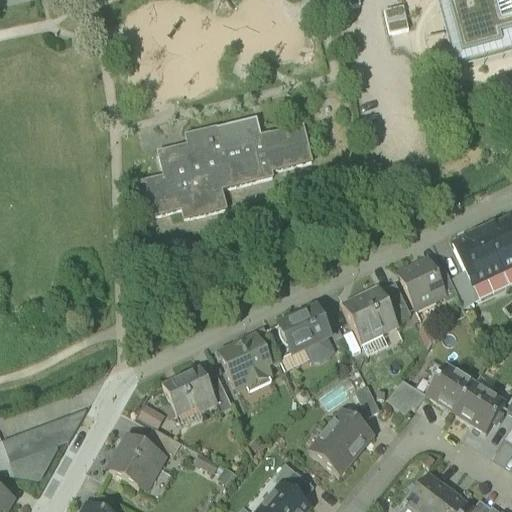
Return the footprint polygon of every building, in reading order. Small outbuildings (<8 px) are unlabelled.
[(434,0),(455,74),(511,58),(511,46),(505,49),(503,41),(498,43),(501,53),(461,63),(447,12),(453,10),(449,0),(434,0)] [(511,0),(449,0),(453,10),(447,12),(461,63),(501,53),(498,43),(503,41),(505,49),(511,46),(511,0)] [(403,11),(383,15),(388,39),(408,35),(403,11)] [(256,124),(215,134),(219,152),(260,142),(256,124)] [(270,140),(260,142),(219,152),(215,134),(185,142),(187,151),(189,157),(169,161),(168,156),(157,159),(163,183),(131,191),(140,226),(181,216),(183,226),(225,215),(221,196),(272,183),(270,178),(311,168),(302,132),(270,140)] [(187,151),(168,156),(169,161),(189,157),(187,151)] [(451,251),(471,292),(511,272),(511,229),(509,224),(451,251)] [(398,281),(414,315),(442,302),(443,301),(434,281),(427,267),(398,281)] [(442,302),(445,308),(457,302),(445,276),(434,281),(443,301),(442,302)] [(380,298),(392,323),(407,316),(395,291),(380,298)] [(342,314),(359,349),(379,339),(380,340),(396,332),(392,323),(380,298),(379,296),(342,314)] [(315,316),(324,336),(336,330),(324,305),(312,311),(315,316)] [(305,355),(326,345),(328,344),(324,336),(315,316),(292,327),(305,355)] [(266,339),(269,346),(279,368),(305,355),(292,327),(266,339)] [(379,339),(359,349),(360,350),(380,340),(379,339)] [(220,361),(236,397),(267,382),(265,376),(260,367),(265,365),(258,351),(255,345),(220,361)] [(332,358),(326,345),(305,355),(311,367),(320,367),(327,363),(332,358)] [(280,369),(279,368),(269,346),(258,351),(265,365),(260,367),(265,376),(280,369)] [(425,402),(455,421),(474,391),(444,373),(425,402)] [(202,380),(212,402),(223,397),(213,375),(202,380)] [(162,395),(175,422),(195,412),(198,418),(216,410),(212,402),(202,380),(200,377),(162,395)] [(480,381),(474,391),(488,400),(495,390),(480,381)] [(410,415),(413,417),(423,404),(402,388),(392,400),(410,415)] [(488,400),(474,391),(455,421),(486,440),(504,410),(488,400)] [(354,399),(366,424),(379,418),(379,417),(367,393),(354,399)] [(386,408),(404,422),(410,415),(392,400),(386,408)] [(139,422),(160,433),(167,420),(147,408),(139,422)] [(2,447),(10,469),(57,452),(67,448),(68,448),(86,416),(85,415),(2,447)] [(308,459),(338,484),(339,483),(338,482),(363,451),(364,452),(372,442),(342,418),(308,459)] [(160,455),(173,462),(180,450),(152,434),(145,447),(160,455)] [(109,478),(138,494),(157,460),(142,452),(127,444),(109,478)] [(38,487),(57,452),(10,469),(2,447),(0,447),(0,479),(3,481),(38,487)] [(145,447),(142,452),(157,460),(160,455),(145,447)] [(167,465),(157,460),(138,494),(148,500),(167,465)] [(283,492),(301,508),(313,494),(294,478),(283,492)] [(404,511),(440,511),(451,498),(442,491),(441,493),(427,483),(404,511)] [(306,511),(301,508),(283,492),(281,491),(263,511),(306,511)] [(459,505),(451,498),(440,511),(464,511),(458,507),(459,505)] [(0,511),(8,511),(12,505),(3,500),(2,502),(0,501),(0,511)]
